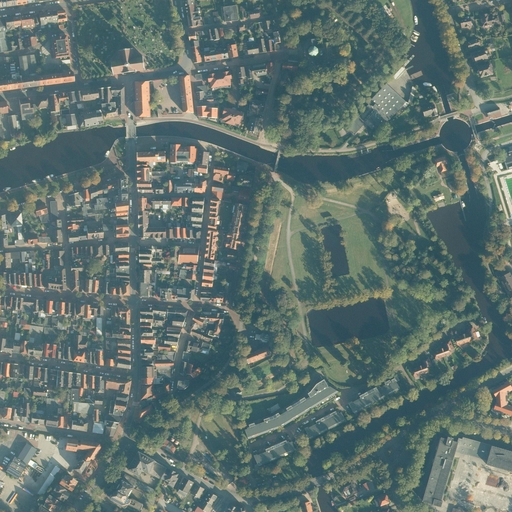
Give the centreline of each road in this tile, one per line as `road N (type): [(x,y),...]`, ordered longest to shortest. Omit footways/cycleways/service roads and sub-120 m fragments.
road 1 (residential): [(228,494),(250,469),(252,444),(389,376),(456,319)]
road 2 (residential): [(128,423),(140,424),(171,395),(192,305)]
road 3 (residential): [(247,499),(311,484),(378,450)]
road 4 (residential): [(136,375),(0,356)]
road 5 (residential): [(0,422),(122,441)]
road 6 (residential): [(230,310),(253,190)]
